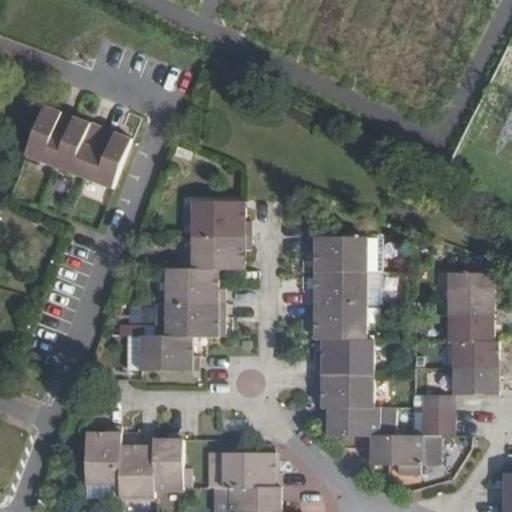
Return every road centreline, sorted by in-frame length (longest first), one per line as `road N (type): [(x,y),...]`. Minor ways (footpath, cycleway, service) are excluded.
road 1 (residential): [(0,52),(163,115),(11,511)]
road 2 (residential): [(268,258),(262,403)]
road 3 (residential): [(262,403),(355,507)]
road 4 (residential): [(124,403),(262,403)]
